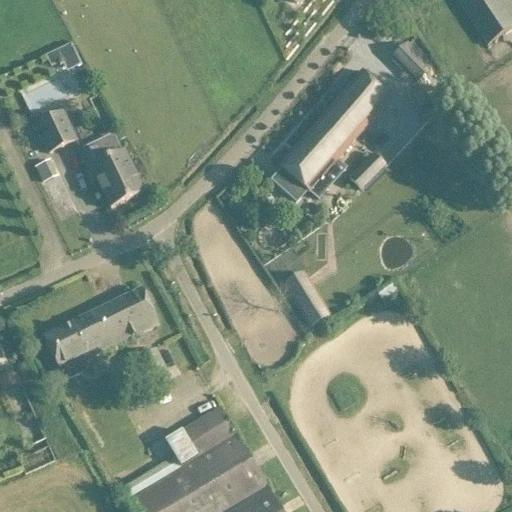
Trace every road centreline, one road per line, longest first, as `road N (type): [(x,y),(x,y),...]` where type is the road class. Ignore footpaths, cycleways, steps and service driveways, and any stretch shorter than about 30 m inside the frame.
road 1 (unclassified): [(317,511),(155,229)]
road 2 (unclassified): [(155,229),(233,155),(366,0)]
road 3 (unclassified): [(155,229),(0,301)]
